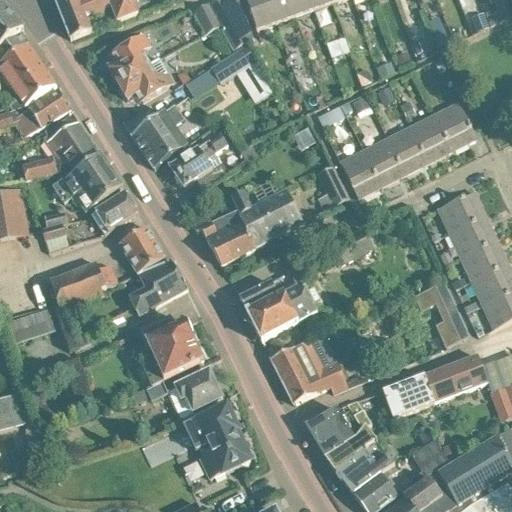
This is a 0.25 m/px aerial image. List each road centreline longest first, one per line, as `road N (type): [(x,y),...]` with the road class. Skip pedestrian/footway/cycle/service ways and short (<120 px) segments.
road 1 (tertiary): [(212,301),(19,0)]
road 2 (residential): [(274,427),(511,336)]
road 3 (residential): [(375,219),(212,301)]
road 4 (residential): [(511,195),(496,158),(375,219)]
road 5 (tertiary): [(274,427),(212,301)]
